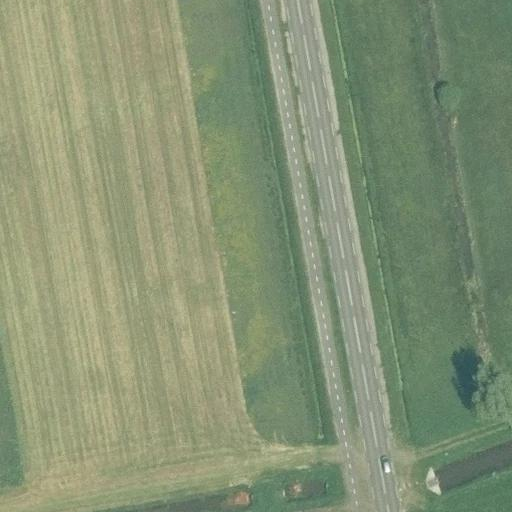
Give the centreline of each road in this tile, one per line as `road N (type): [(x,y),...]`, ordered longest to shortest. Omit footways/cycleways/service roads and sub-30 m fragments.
road 1 (primary): [(387,511),(296,0)]
road 2 (track): [(511,423),(378,463)]
